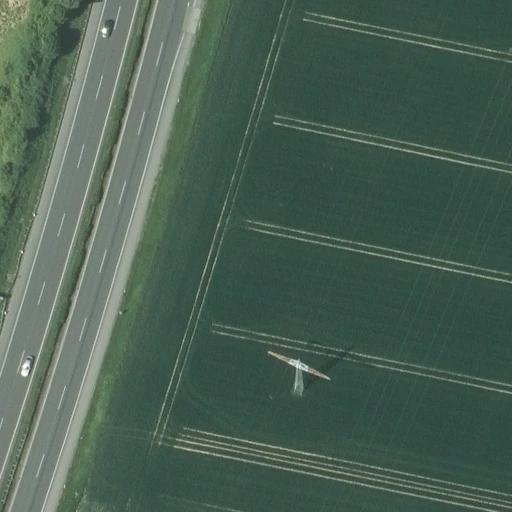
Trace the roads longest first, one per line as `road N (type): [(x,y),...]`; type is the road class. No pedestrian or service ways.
road 1 (motorway): [(43,511),(109,300),(177,0)]
road 2 (motorway): [(141,0),(0,498)]
